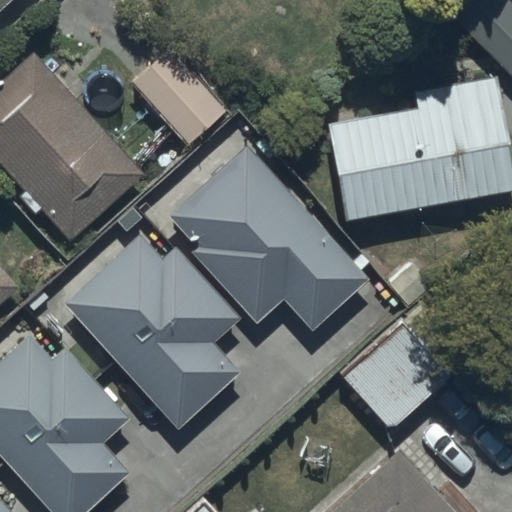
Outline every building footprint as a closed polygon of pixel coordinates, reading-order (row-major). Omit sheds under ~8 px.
[(0,0),(0,9),(9,0),(0,0)] [(511,5),(507,0),(465,0),(450,15),(511,78),(511,5)] [(224,113),(170,48),(129,83),(183,148),(224,113)] [(37,54),(0,86),(0,164),(67,242),(143,176),(37,54)] [(417,110),(328,125),(344,222),(511,194),(511,179),(495,76),(413,89),(417,110)] [(243,145),(167,217),(194,246),(189,251),(256,322),(280,300),(310,333),(368,279),(243,145)] [(162,258),(141,235),(62,305),(175,431),(239,373),(213,344),(241,318),(175,246),(162,258)] [(0,303),(18,288),(0,268),(0,303)] [(376,413),(390,429),(478,352),(427,294),(305,401),(342,443),(376,413)] [(28,336),(0,361),(0,458),(48,511),(88,511),(131,474),(104,444),(129,422),(63,349),(50,360),(28,336)] [(454,511),(401,452),(334,511),(454,511)] [(0,511),(13,511),(0,497),(0,511)]
